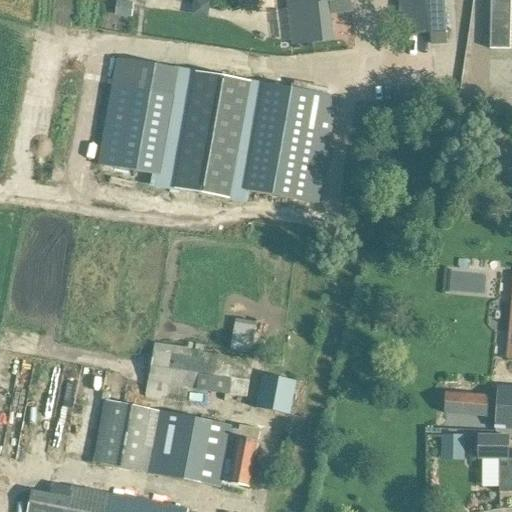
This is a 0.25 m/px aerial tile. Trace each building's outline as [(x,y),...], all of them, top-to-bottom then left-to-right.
[(324,0),(300,3),(291,4),(295,47),(332,43),(327,0),(324,0)] [(398,0),(398,37),(428,34),(446,33),(444,0),(398,0)] [(489,0),(489,50),(510,50),(510,0),(489,0)] [(179,70),(115,59),(96,166),(160,177),(179,70)] [(251,192),(271,86),(179,70),(160,177),(158,187),(249,203),(251,192)] [(294,82),(292,90),(327,96),(329,88),(294,82)] [(316,204),(337,98),(327,96),(292,90),(271,86),(251,192),(316,204)] [(402,212),(386,211),(385,223),(402,223),(402,212)] [(251,355),(256,325),(235,321),(230,352),(251,355)] [(246,399),(253,362),(203,354),(204,347),(188,344),(188,350),(154,345),(148,383),(147,382),(144,399),(185,405),(188,390),(246,399)] [(263,375),(260,390),(256,409),(290,416),(297,382),(263,375)] [(488,397),(445,393),(443,413),(486,417),(488,397)] [(232,462),(238,431),(235,430),(235,427),(145,410),(106,402),(93,463),(220,489),(226,460),(232,462)] [(261,430),(241,426),(240,431),(238,431),(232,462),(228,483),(250,488),(261,430)] [(466,437),(443,437),(443,448),(466,448),(466,437)] [(468,437),(467,453),(477,453),(478,437),(468,437)] [(511,459),(509,460),(509,437),(478,437),(477,453),(477,462),(499,462),(499,493),(511,493),(511,459)] [(188,511),(189,511),(71,487),(68,498),(33,491),(28,511),(188,511)]
